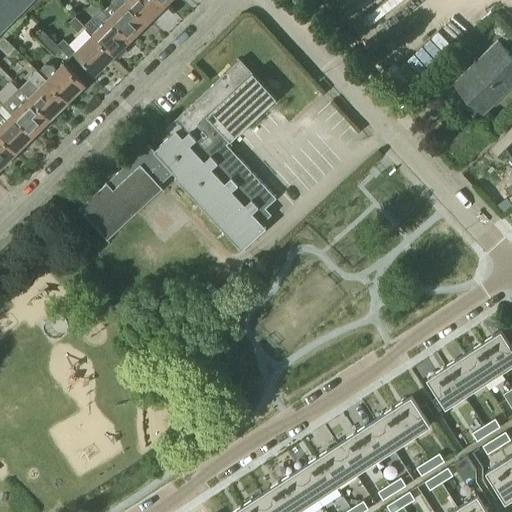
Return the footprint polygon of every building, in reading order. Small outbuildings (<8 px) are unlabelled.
[(0,0),(0,30),(30,0),(0,0)] [(115,0),(104,10),(111,17),(132,38),(148,22),(127,0),(126,0),(115,0)] [(126,0),(127,0),(148,22),(166,5),(160,0),(126,0)] [(325,0),(348,24),(359,14),(372,29),(368,32),(375,40),(410,8),(402,0),(325,0)] [(93,34),(114,55),(132,38),(111,17),(93,34)] [(75,18),(69,25),(78,34),(84,28),(75,18)] [(37,37),(55,54),(61,48),(57,44),(44,31),(37,37)] [(57,44),(61,48),(70,57),(75,52),(96,73),(114,55),(93,34),(75,51),(63,39),(57,44)] [(0,46),(8,55),(15,48),(4,36),(0,39),(0,46)] [(511,53),(499,40),(454,82),(484,113),(511,86),(511,53)] [(253,72),(241,59),(171,123),(167,119),(166,119),(176,131),(155,150),(150,144),(151,144),(150,143),(80,207),(109,239),(164,188),(161,184),(171,176),(241,252),(268,227),(263,222),(269,216),(264,210),(278,198),(228,144),(278,98),(253,72)] [(38,72),(46,80),(67,101),(85,83),(64,62),(56,69),(52,65),(45,65),(38,72)] [(19,86),(50,118),(67,101),(46,80),(38,72),(37,70),(19,86)] [(2,103),(12,113),(33,135),(50,118),(19,86),(2,103)] [(0,135),(15,151),(33,135),(12,113),(2,103),(0,105),(0,135)] [(491,114),(479,126),(491,138),(503,126),(491,114)] [(511,141),(511,127),(499,140),(506,147),(511,141)] [(0,166),(15,151),(0,135),(0,166)] [(506,147),(499,140),(490,149),(497,156),(506,147)] [(211,307),(224,296),(213,285),(201,296),(211,307)] [(502,330),(483,342),(502,370),(511,363),(511,344),(511,343),(510,344),(502,330)] [(483,342),(465,354),(483,382),(502,370),(483,342)] [(465,354),(447,366),(465,394),(483,382),(465,354)] [(447,366),(428,378),(447,406),(465,394),(447,366)] [(412,396),(394,407),(412,436),(430,424),(412,396)] [(394,407),(375,420),(393,448),(412,436),(394,407)] [(496,418),(484,425),(490,433),(501,426),(496,418)] [(375,420),(356,432),(375,460),(393,448),(375,420)] [(484,425),(473,432),(478,440),(490,433),(484,425)] [(506,431),(495,438),(500,446),(511,439),(506,431)] [(356,432),(338,444),(356,472),(375,460),(356,432)] [(495,438),(483,445),(488,453),(500,446),(495,438)] [(338,444),(319,456),(337,485),(356,472),(338,444)] [(440,452),(429,459),(434,468),(445,460),(440,452)] [(468,455),(455,463),(464,478),(477,470),(468,455)] [(319,456),(300,469),(318,497),(337,485),(319,456)] [(429,459),(417,467),(422,475),(434,468),(429,459)] [(511,466),(507,459),(487,471),(506,501),(511,497),(511,466)] [(396,464),(383,472),(390,482),(403,474),(396,464)] [(449,466),(437,474),(442,482),(454,475),(449,466)] [(300,469),(281,481),(299,509),(318,497),(300,469)] [(437,474),(425,481),(431,489),(442,482),(437,474)] [(402,476),(390,484),(395,492),(407,485),(402,476)] [(281,481),(262,493),(274,511),(295,511),(299,509),(281,481)] [(390,484),(378,491),(384,499),(395,492),(390,484)] [(410,490),(399,497),(404,506),(416,499),(410,490)] [(274,511),(262,493),(244,505),(248,511),(274,511)] [(488,511),(478,495),(458,507),(461,511),(488,511)] [(399,497),(387,505),(391,511),(394,511),(404,506),(399,497)] [(364,500),(353,507),(355,511),(363,511),(369,508),(364,500)]
